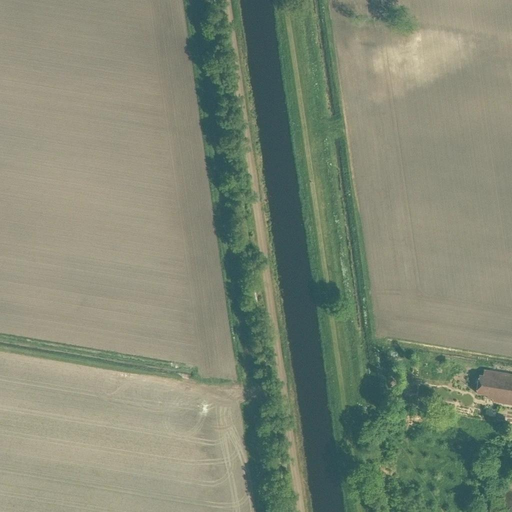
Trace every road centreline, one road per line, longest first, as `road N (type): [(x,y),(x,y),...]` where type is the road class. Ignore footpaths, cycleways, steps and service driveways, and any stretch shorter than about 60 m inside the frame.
road 1 (track): [(359,511),(286,0)]
road 2 (track): [(233,0),(304,511)]
